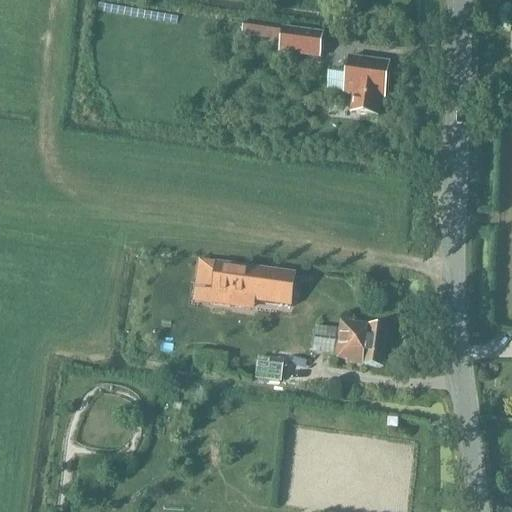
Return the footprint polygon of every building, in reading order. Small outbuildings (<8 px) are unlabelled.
[(238,39),(275,47),(279,31),(242,22),(238,39)] [(283,27),(280,51),(319,56),(322,33),(283,27)] [(329,73),(326,92),(345,94),(354,96),(351,113),(356,114),(378,117),(381,100),(385,100),(390,64),(350,59),(348,76),(329,73)] [(216,264),(211,305),(230,307),(232,299),(292,308),(297,275),(216,264)] [(313,355),(314,314),(259,313),(258,379),(280,380),(281,354),(313,355)] [(330,320),(325,360),(351,364),(352,359),(364,360),(364,362),(384,365),(389,329),(330,320)] [(94,394),(93,405),(112,407),(113,397),(94,394)] [(116,400),(116,409),(133,411),(134,402),(116,400)]
